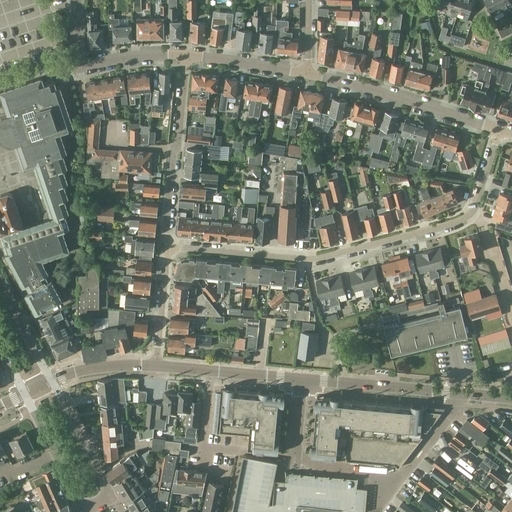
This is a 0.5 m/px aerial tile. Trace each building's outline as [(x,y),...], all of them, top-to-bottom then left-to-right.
[(171,7),(170,0),(167,0),(167,19),(171,19),(171,21),(170,21),(170,39),(183,39),(183,29),(186,29),(186,21),(177,21),(177,7),(171,7)] [(446,11),(449,0),(438,0),(436,8),(446,11)] [(458,12),(462,0),(449,0),(446,11),(445,15),(450,16),(452,10),(458,12)] [(462,0),(458,12),(464,14),(462,20),(467,22),(473,0),(462,0)] [(502,11),(496,0),(484,0),(492,16),(502,11)] [(511,5),(511,4),(509,0),(496,0),(502,11),(511,5)] [(187,17),(197,17),(197,1),(187,1),(187,17)] [(349,19),(350,10),(336,9),(336,19),(349,20),(349,19)] [(234,14),(233,21),(237,21),(237,17),(243,17),(244,11),(236,10),(234,14)] [(350,10),(349,19),(358,19),(359,11),(350,10)] [(272,51),(277,12),(273,11),(272,24),(268,24),(267,33),(260,32),(258,49),(272,51)] [(359,11),(358,19),(371,20),(372,12),(359,11)] [(95,30),(94,12),(86,12),(88,31),(87,31),(89,48),(104,46),(103,30),(95,30)] [(399,43),(402,14),(393,12),(387,58),(395,59),(397,43),(399,43)] [(115,18),(114,14),(108,14),(109,30),(113,30),(114,42),(132,41),(131,26),(120,26),(119,18),(115,18)] [(231,30),(233,19),(219,17),(218,28),(212,27),(210,42),(222,43),(223,35),(225,35),(226,29),(231,30)] [(244,30),(245,22),(243,22),(244,17),(237,17),(237,24),(240,24),(239,29),(238,29),(236,46),(250,48),(252,31),(244,30)] [(137,38),(150,37),(150,19),(137,19),(137,38)] [(150,19),(150,37),(164,37),(163,19),(150,19)] [(205,40),(205,31),(206,31),(206,23),(191,22),(190,30),(191,30),(191,40),(205,40)] [(281,31),(282,26),(279,26),(276,53),(285,54),(285,42),(283,42),(283,37),(284,32),(281,31)] [(285,42),(285,54),(298,55),(299,39),(292,38),(293,33),(288,32),(289,27),(282,26),(281,31),(284,32),(283,37),(283,42),(285,42)] [(445,37),(447,27),(440,26),(438,35),(445,37)] [(332,45),(331,45),(332,38),(327,37),(327,33),(322,32),(318,59),(330,61),(332,45)] [(356,52),(352,69),(362,71),(365,54),(360,53),(364,35),(358,34),(357,40),(358,40),(356,52)] [(372,34),(371,47),(383,48),(384,35),(372,34)] [(459,37),(457,46),(463,48),(466,39),(459,37)] [(358,40),(357,40),(355,39),(354,44),(349,43),(347,50),(345,50),(342,67),(352,69),(356,52),(358,40)] [(347,50),(349,43),(347,43),(347,41),(344,41),(342,49),(339,48),(335,65),(342,67),(345,50),(347,50)] [(417,87),(420,71),(416,70),(418,63),(411,61),(412,57),(406,55),(405,65),(409,66),(408,68),(404,83),(417,87)] [(442,55),(442,69),(449,70),(450,70),(450,55),(442,55)] [(382,76),(386,60),(373,57),(369,73),(382,76)] [(475,107),(488,65),(475,62),(471,73),(477,75),(474,87),(462,84),(459,93),(464,94),(462,103),(475,107)] [(401,82),(404,66),(392,64),(389,80),(401,82)] [(420,71),(417,87),(428,90),(434,67),(428,65),(426,73),(420,71)] [(504,83),(507,71),(488,65),(475,107),(488,111),(493,94),(487,92),(490,82),(488,81),(491,73),(498,75),(497,81),(504,83)] [(511,72),(507,71),(504,83),(502,88),(508,90),(511,76),(511,72)] [(165,101),(165,91),(170,91),(172,73),(160,72),(159,87),(154,87),(153,101),(165,101)] [(136,74),(137,93),(146,92),(145,104),(150,105),(151,92),(150,75),(147,75),(147,73),(136,74)] [(135,93),(137,93),(136,74),(130,75),(130,77),(128,77),(129,94),(130,104),(136,104),(135,93)] [(205,91),(206,74),(202,74),(193,74),(191,89),(205,91)] [(206,74),(205,91),(217,92),(219,76),(210,75),(206,74)] [(5,255),(36,313),(63,298),(43,260),(70,252),(63,231),(70,228),(65,215),(69,213),(65,200),(69,198),(64,185),(68,184),(64,170),(68,168),(63,155),(67,153),(60,133),(74,128),(60,87),(57,87),(55,81),(44,84),(42,77),(0,91),(8,115),(1,118),(0,119),(0,138),(1,141),(11,146),(17,144),(25,168),(32,165),(50,219),(24,227),(12,194),(8,192),(0,195),(0,194),(0,234),(3,233),(9,253),(5,255)] [(112,79),(115,95),(124,93),(124,97),(122,97),(122,104),(127,104),(127,93),(124,77),(112,79)] [(117,106),(115,95),(112,79),(99,82),(101,97),(109,96),(111,107),(117,106)] [(240,95),(241,85),(238,84),(238,81),(226,79),(223,94),(222,94),(220,110),(227,111),(229,95),(236,96),(237,94),(240,95)] [(253,116),(259,83),(246,81),(243,97),(251,98),(248,115),(253,116)] [(93,98),(101,97),(99,82),(86,84),(88,99),(89,103),(84,103),(85,118),(91,117),(90,110),(95,109),(93,98)] [(259,83),(253,116),(260,117),(263,100),(269,101),(272,86),(259,83)] [(292,89),(280,86),(275,112),(287,114),(292,89)] [(294,106),(293,113),(291,127),(294,127),(295,127),(296,121),(295,119),(296,116),(301,117),(303,108),(309,109),(312,93),(301,91),(297,106),(294,106)] [(207,111),(210,96),(187,92),(184,107),(207,111)] [(312,93),(309,109),(316,111),(314,117),(320,118),(321,112),(324,96),(312,93)] [(343,117),(346,105),(347,102),(333,98),(327,124),(333,126),(335,116),(343,118),(343,117)] [(511,119),(511,114),(511,103),(502,100),(497,114),(511,119)] [(363,123),(368,108),(363,106),(355,103),(354,107),(346,105),(343,117),(358,121),(353,136),(359,138),(363,123)] [(368,108),(363,123),(375,126),(380,110),(371,108),(371,109),(368,108)] [(395,132),(398,123),(396,123),(398,116),(385,112),(381,128),(395,132)] [(99,119),(90,118),(89,147),(98,147),(99,119)] [(403,146),(405,140),(406,136),(413,138),(417,123),(405,119),(400,135),(397,134),(392,150),(396,151),(398,145),(403,146)] [(422,162),(426,149),(423,148),(424,142),(429,126),(417,123),(413,138),(419,140),(413,159),(422,162)] [(204,127),(203,135),(211,136),(210,144),(212,144),(214,125),(204,124),(204,127)] [(443,148),(448,132),(436,129),(430,150),(426,149),(422,162),(419,171),(418,175),(420,175),(425,176),(429,166),(431,167),(438,146),(443,148)] [(139,144),(139,134),(138,130),(129,130),(130,144),(139,144)] [(448,132),(443,148),(455,152),(460,136),(448,132)] [(371,154),(376,134),(372,133),(366,153),(371,154)] [(147,144),(148,134),(139,134),(139,144),(147,144)] [(210,144),(211,136),(203,135),(191,134),(190,142),(210,144)] [(376,134),(371,154),(376,155),(381,136),(376,134)] [(265,143),(263,153),(273,154),(274,144),(265,143)] [(185,161),(202,163),(202,157),(220,159),(221,146),(203,144),(203,150),(186,149),(185,161)] [(290,144),(289,152),(301,153),(301,145),(290,144)] [(103,157),(102,168),(102,176),(115,176),(116,158),(116,157),(116,153),(117,153),(118,150),(94,148),(94,157),(103,157)] [(463,168),(473,165),(468,149),(458,152),(463,168)] [(150,172),(151,153),(121,150),(119,170),(138,171),(138,178),(148,179),(149,172),(150,172)] [(201,171),(202,163),(185,161),(184,175),(200,177),(200,181),(218,183),(219,173),(201,171)] [(418,175),(419,171),(404,166),(402,172),(418,175)] [(310,240),(312,207),(304,172),(282,170),(280,204),(278,221),(277,238),(296,240),(310,240)] [(390,184),(400,181),(398,172),(387,170),(390,184)] [(507,188),(511,175),(506,173),(502,186),(507,188)] [(334,200),(342,198),(338,179),(330,180),(334,200)] [(441,193),(446,207),(463,200),(458,186),(448,191),(444,181),(431,179),(430,186),(438,187),(441,193)] [(217,190),(218,184),(205,183),(205,186),(183,184),(182,198),(206,200),(207,189),(217,190)] [(158,196),(159,185),(145,184),(144,195),(158,196)] [(253,202),(254,189),(244,187),(243,201),(253,202)] [(325,208),(334,205),(331,190),(321,192),(325,208)] [(391,194),(394,206),(397,218),(401,217),(403,225),(415,222),(411,205),(405,207),(401,191),(391,194)] [(435,211),(430,198),(427,191),(421,194),(424,200),(419,203),(415,205),(417,214),(423,213),(425,216),(435,211)] [(435,211),(446,207),(441,193),(430,198),(435,211)] [(496,205),(511,209),(511,196),(500,193),(496,205)] [(387,208),(394,206),(391,194),(384,196),(387,208)] [(158,203),(142,202),(142,203),(132,202),(132,208),(141,209),(140,215),(157,217),(158,203)] [(203,236),(205,219),(198,219),(200,203),(194,203),(193,208),(192,218),(191,218),(190,235),(203,236)] [(216,220),(217,205),(213,204),(211,220),(205,219),(203,236),(203,237),(214,238),(216,220)] [(371,204),(354,208),(355,210),(357,220),(357,221),(364,220),(368,234),(378,231),(371,204)] [(225,239),(227,222),(222,221),(222,215),(224,215),(225,205),(217,205),(216,220),(214,238),(225,239)] [(511,209),(496,205),(492,217),(498,219),(496,226),(511,231),(511,227),(511,222),(507,221),(509,215),(511,216),(511,209)] [(99,213),(114,215),(114,208),(100,206),(99,213)] [(240,231),(241,223),(242,207),(237,207),(235,222),(227,222),(225,239),(227,239),(239,240),(240,231)] [(241,223),(240,231),(239,240),(252,241),(253,224),(255,208),(249,207),(247,223),(241,223)] [(387,211),(386,207),(377,210),(378,213),(383,230),(395,227),(390,210),(387,211)] [(355,220),(357,220),(355,210),(341,213),(343,223),(347,238),(358,235),(355,220)] [(190,235),(191,218),(186,218),(186,213),(180,212),(178,234),(190,235)] [(113,222),(114,215),(99,213),(98,220),(98,221),(113,222)] [(337,240),(335,231),(336,230),(335,223),(332,215),(326,216),(328,225),(318,227),(320,234),(322,234),(324,243),(337,240)] [(271,235),(272,220),(265,219),(265,226),(256,226),(256,234),(257,234),(256,240),(269,242),(269,235),(271,235)] [(140,221),(130,220),(129,226),(140,227),(139,234),(155,235),(156,221),(140,220),(140,221)] [(137,239),(132,239),(133,236),(126,235),(125,241),(132,242),(132,253),(136,253),(153,255),(154,240),(137,239)] [(482,252),(478,235),(465,238),(467,244),(460,246),(463,257),(467,256),(469,265),(478,263),(476,253),(482,252)] [(445,266),(442,255),(440,248),(433,250),(433,249),(428,251),(433,270),(436,269),(445,266)] [(435,278),(433,270),(428,251),(422,252),(422,253),(415,255),(420,273),(429,271),(430,274),(429,274),(430,279),(435,278)] [(407,257),(395,260),(400,278),(412,275),(410,268),(407,257)] [(193,276),(194,259),(185,258),(181,260),(179,261),(178,262),(176,265),(175,268),(174,278),(191,280),(194,276),(193,276)] [(206,278),(207,260),(194,259),(193,276),(194,276),(206,278)] [(151,274),(152,261),(137,260),(136,268),(127,267),(127,274),(135,274),(142,275),(142,273),(151,274)] [(219,279),(220,262),(207,260),(206,278),(219,279)] [(395,282),(401,281),(395,260),(382,263),(385,274),(392,272),(395,282)] [(230,280),(232,263),(220,262),(219,279),(218,293),(224,293),(225,279),(230,280)] [(78,315),(87,315),(87,307),(100,307),(99,263),(87,263),(87,275),(78,275),(78,301),(78,315)] [(244,281),(246,264),(232,263),(230,280),(237,280),(236,295),(243,295),(244,281)] [(258,282),(260,265),(253,264),(246,264),(244,281),(258,282)] [(270,283),(272,266),(260,265),(258,282),(270,283)] [(283,285),(284,268),(276,267),(272,266),(270,283),(283,285)] [(366,288),(369,297),(373,296),(372,290),(370,290),(369,287),(379,285),(375,267),(368,268),(367,268),(362,269),(366,288)] [(284,268),(283,285),(296,286),(297,269),(284,268)] [(364,298),(369,297),(366,288),(362,269),(356,271),(349,273),(354,291),(363,289),(364,292),(362,292),(364,298)] [(334,277),(328,278),(333,297),(336,305),(341,304),(339,298),(338,299),(337,296),(346,293),(341,275),(334,277)] [(135,279),(132,279),(132,277),(124,276),(123,281),(132,282),(131,284),(134,284),(133,292),(149,293),(151,280),(135,278),(135,279)] [(330,307),(336,305),(333,297),(328,278),(322,280),(319,281),(315,282),(320,300),(330,298),(330,301),(329,301),(330,307)] [(398,294),(404,293),(401,281),(395,282),(398,294)] [(173,298),(188,300),(188,294),(196,294),(197,287),(189,286),(175,285),(173,298)] [(209,297),(214,292),(210,287),(204,291),(209,297)] [(277,295),(282,300),(287,297),(282,291),(277,295)] [(214,292),(209,297),(213,302),(218,297),(214,292)] [(427,303),(435,301),(432,292),(425,294),(427,303)] [(187,304),(187,311),(187,313),(196,314),(220,316),(202,293),(197,296),(197,305),(187,304)] [(149,310),(150,296),(134,295),(127,294),(125,308),(149,310)] [(273,308),(282,300),(277,295),(268,302),(273,308)] [(502,315),(496,295),(467,304),(472,319),(487,314),(489,319),(502,315)] [(424,305),(409,309),(381,316),(384,326),(391,356),(468,337),(458,297),(424,305)] [(187,304),(188,300),(173,298),(172,310),(187,311),(187,304)] [(406,302),(398,304),(400,311),(407,309),(406,302)] [(298,303),(290,303),(289,318),(297,319),(298,303)] [(43,327),(66,317),(70,315),(69,312),(65,314),(62,308),(55,311),(39,318),(43,327)] [(63,327),(74,322),(73,320),(68,322),(66,317),(43,327),(46,334),(63,327)] [(94,328),(100,328),(100,323),(106,323),(106,317),(94,317),(94,328)] [(197,319),(189,318),(182,318),(182,319),(171,318),(170,331),(181,332),(194,333),(194,325),(196,325),(197,319)] [(247,325),(259,327),(260,319),(248,318),(247,325)] [(136,320),(126,319),(125,325),(133,326),(133,328),(135,329),(134,335),(146,336),(148,320),(136,319),(136,320)] [(63,327),(46,334),(50,343),(66,335),(73,332),(70,327),(75,324),(74,322),(63,327)] [(315,357),(318,333),(314,332),(315,324),(302,322),(298,355),(315,357)] [(118,328),(118,325),(101,329),(101,331),(103,338),(104,343),(83,347),(85,359),(116,353),(116,352),(120,351),(120,352),(131,348),(128,336),(125,327),(118,328)] [(258,333),(259,327),(247,325),(246,332),(258,333)] [(485,353),(511,345),(506,329),(480,337),(485,353)] [(256,351),(258,333),(246,332),(244,350),(256,351)] [(205,346),(205,337),(170,334),(168,350),(185,351),(185,344),(205,346)] [(58,360),(77,352),(70,336),(51,344),(58,360)] [(232,363),(243,364),(243,356),(233,355),(232,363)] [(99,392),(125,389),(124,378),(116,378),(98,380),(99,392)] [(283,400),(283,394),(279,393),(265,392),(216,388),(212,432),(249,435),(247,451),(278,453),(281,415),(283,400)] [(100,404),(101,404),(126,401),(125,389),(99,392),(100,404)] [(139,393),(138,402),(146,402),(147,392),(139,390),(139,393)] [(174,435),(174,441),(196,443),(197,438),(196,438),(197,428),(198,428),(201,402),(192,401),(193,392),(178,391),(178,394),(177,410),(187,411),(186,427),(188,427),(188,428),(187,428),(186,436),(174,435)] [(177,410),(178,394),(164,392),(163,405),(156,404),(154,428),(165,429),(166,421),(168,422),(169,413),(177,413),(177,410)] [(398,468),(425,433),(444,409),(317,397),(312,457),(394,464),(398,468)] [(103,423),(120,422),(118,407),(127,406),(126,401),(101,404),(101,406),(103,423)] [(147,427),(154,428),(156,403),(149,403),(147,427)] [(511,414),(506,411),(503,416),(510,421),(511,417),(511,414)] [(489,422),(480,415),(468,420),(483,431),(489,422)] [(466,419),(460,428),(483,445),(489,437),(469,422),(466,419)] [(511,437),(511,426),(504,420),(499,427),(511,437)] [(105,446),(117,444),(124,443),(123,430),(133,429),(133,426),(129,422),(122,422),(120,422),(103,423),(105,446)] [(453,438),(463,445),(468,439),(458,431),(453,438)] [(34,447),(26,432),(5,442),(9,449),(13,447),(18,455),(34,447)] [(164,452),(165,440),(165,438),(153,437),(151,450),(164,452)] [(459,450),(463,445),(453,438),(449,443),(459,450)] [(188,450),(186,449),(180,449),(181,442),(174,441),(165,440),(164,452),(164,454),(178,455),(187,456),(188,450)] [(117,444),(105,446),(106,459),(118,455),(117,444)] [(511,462),(511,454),(502,446),(498,451),(511,462)] [(137,450),(105,470),(115,484),(116,483),(126,475),(129,479),(136,474),(138,476),(146,471),(150,449),(140,455),(137,450)] [(170,499),(171,492),(175,468),(178,455),(164,454),(162,465),(161,474),(157,497),(170,499)] [(267,511),(269,505),(274,480),(277,462),(243,455),(231,511),(267,511)] [(495,469),(498,464),(485,455),(482,460),(495,469)] [(458,473),(437,458),(432,464),(453,480),(458,473)] [(482,460),(479,465),(488,472),(492,468),(482,460)] [(435,467),(430,474),(447,486),(452,480),(435,467)] [(36,484),(56,476),(53,468),(33,477),(29,478),(33,489),(37,487),(36,484)] [(175,468),(171,492),(202,494),(207,472),(175,468)] [(503,484),(507,479),(492,468),(488,473),(503,484)] [(271,511),(365,511),(367,489),(363,488),(357,488),(358,482),(358,478),(357,478),(357,479),(344,477),(344,476),(343,476),(343,477),(329,476),(329,475),(329,476),(315,475),(315,474),(314,474),(314,475),(301,474),(301,472),(300,472),(300,477),(286,475),(286,471),(285,475),(285,481),(279,481),(275,480),(272,506),(271,511)] [(126,475),(116,483),(133,511),(153,511),(155,511),(143,490),(141,491),(137,485),(142,483),(138,476),(136,474),(129,479),(126,475)] [(36,484),(37,487),(48,511),(68,503),(56,476),(36,484)] [(428,491),(433,484),(423,477),(418,483),(428,491)] [(483,479),(480,484),(485,488),(488,483),(483,479)] [(217,511),(224,485),(210,482),(203,511),(217,511)] [(503,497),(506,492),(499,487),(496,492),(503,497)] [(424,492),(418,501),(432,511),(434,511),(440,505),(424,492)] [(402,511),(416,511),(402,501),(397,508),(402,511)] [(492,511),(495,506),(488,501),(485,505),(492,511)]
